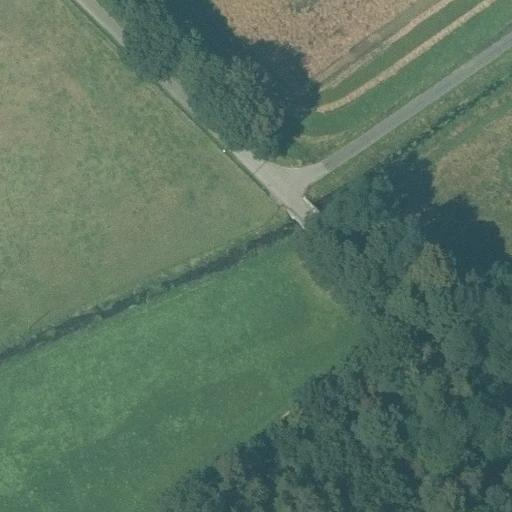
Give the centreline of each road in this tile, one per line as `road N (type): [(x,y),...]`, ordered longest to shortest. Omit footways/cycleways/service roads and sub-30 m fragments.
road 1 (track): [(395,304),(168,511)]
road 2 (unclassified): [(511,362),(395,304),(286,192)]
road 3 (unclassified): [(286,192),(80,0)]
road 4 (unclassified): [(511,43),(286,192)]
